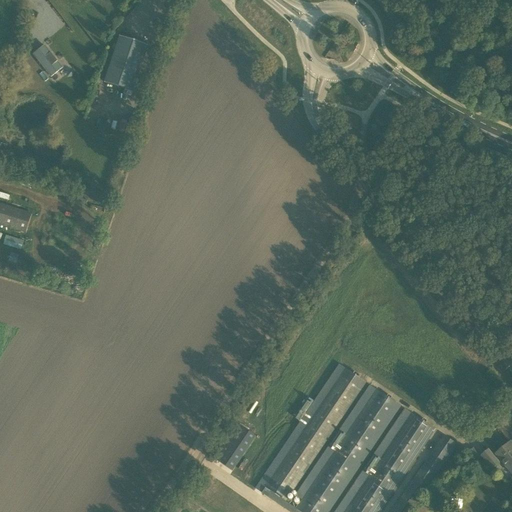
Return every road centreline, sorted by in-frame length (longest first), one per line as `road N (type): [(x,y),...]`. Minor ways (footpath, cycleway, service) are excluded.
road 1 (track): [(150,511),(366,188)]
road 2 (tertiary): [(511,366),(322,127)]
